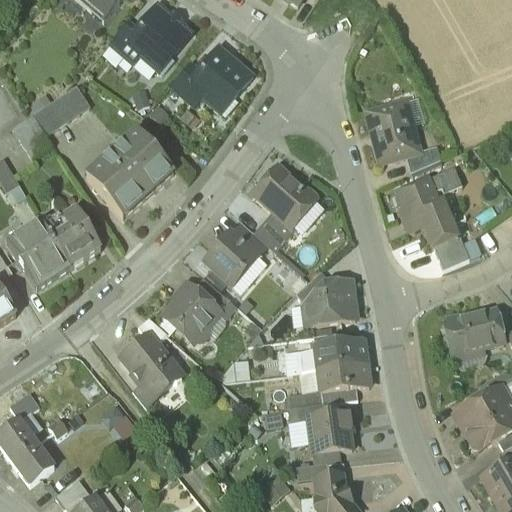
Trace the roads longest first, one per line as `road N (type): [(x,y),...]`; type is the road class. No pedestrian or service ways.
road 1 (residential): [(0,376),(144,275),(305,79)]
road 2 (residential): [(305,79),(339,129),(382,303)]
road 3 (residential): [(382,303),(400,418),(446,511)]
road 4 (residential): [(511,261),(382,303)]
road 5 (residential): [(305,79),(295,58),(211,0)]
